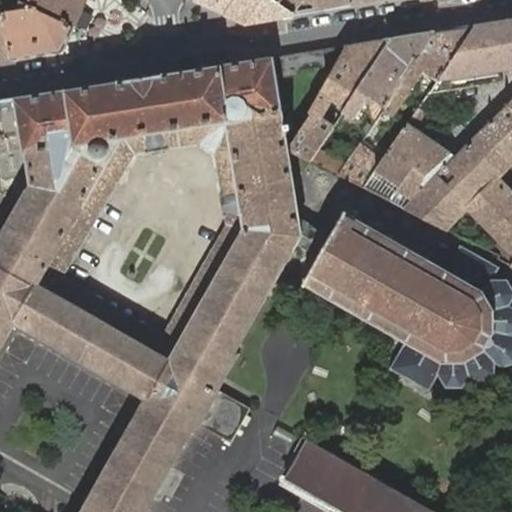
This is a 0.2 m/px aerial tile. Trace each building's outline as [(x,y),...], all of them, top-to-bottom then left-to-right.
[(0,0),(0,61),(13,59),(6,12),(3,0),(0,0)] [(64,50),(75,26),(20,0),(21,10),(6,12),(13,59),(62,52),(64,50)] [(19,0),(20,0),(75,26),(87,0),(19,0)] [(197,0),(247,22),(296,14),(280,2),(276,0),(197,0)] [(296,14),(353,5),(355,0),(281,0),(280,2),(296,14)] [(511,66),(511,18),(476,24),(441,77),(431,90),(502,80),(500,68),(511,66)] [(476,24),(437,30),(393,95),(403,102),(426,67),(441,77),(476,24)] [(437,30),(392,38),(344,112),(355,119),(370,97),(380,104),(374,114),(379,117),(393,95),(437,30)] [(344,112),(392,38),(349,44),(310,111),(313,113),(290,149),(296,152),(312,159),(344,112)] [(298,53),(301,69),(326,65),(322,49),(298,53)] [(298,53),(281,55),(285,76),(302,74),(301,69),(298,53)] [(304,234),(301,217),(290,149),(275,56),(222,64),(0,99),(0,348),(16,321),(149,397),(91,499),(83,511),(144,511),(195,423),(231,443),(252,407),(220,388),(240,353),(236,351),(298,244),(304,234)] [(497,238),(486,248),(501,255),(497,256),(507,261),(511,263),(511,102),(458,155),(413,199),(405,206),(441,224),(464,203),(497,238)] [(384,160),(366,186),(391,199),(399,189),(413,199),(458,155),(416,128),(426,112),(419,108),(384,160)] [(360,144),(340,174),(366,186),(384,160),(360,144)] [(304,234),(298,244),(309,250),(320,257),(319,258),(320,258),(314,270),(311,269),(310,272),(312,273),(308,279),(306,278),(305,281),(307,282),(306,283),(307,283),(306,285),(309,287),(310,285),(328,295),(327,297),(330,299),(331,297),(348,306),(347,308),(349,310),(350,308),(367,317),(366,319),(369,321),(370,319),(387,328),(386,330),(388,332),(389,330),(406,339),(406,340),(406,341),(393,365),(391,364),(390,367),(391,368),(390,369),(392,370),(393,369),(425,387),(425,388),(427,390),(428,388),(429,389),(430,387),(429,386),(435,375),(437,375),(445,384),(444,387),(446,388),(447,386),(458,387),(459,388),(461,387),(461,385),(470,377),(482,381),(482,383),(485,382),(485,380),(495,374),(497,375),(498,372),(497,371),(497,361),(503,366),(502,368),(505,369),(506,367),(511,364),(511,338),(510,338),(511,336),(511,309),(509,307),(511,296),(511,292),(506,283),(507,281),(504,280),(503,282),(492,280),(490,278),(496,267),(498,268),(499,266),(498,265),(499,263),(496,262),(496,264),(463,245),(464,244),(462,243),(461,244),(460,243),(458,246),(460,247),(448,267),(447,266),(446,268),(430,258),(431,256),(428,255),(427,257),(410,247),(412,246),(409,244),(408,246),(391,236),(392,234),(389,233),(388,235),(371,225),(372,223),(370,222),(368,223),(350,213),(351,211),(349,210),(347,211),(347,212),(345,211),(343,213),(345,214),(342,220),(340,219),(338,222),(340,223),(333,235),(332,235),(332,236),(311,224),(311,223),(301,217),(304,234)] [(435,511),(308,439),(283,483),(332,511),(335,505),(346,511),(435,511)]
